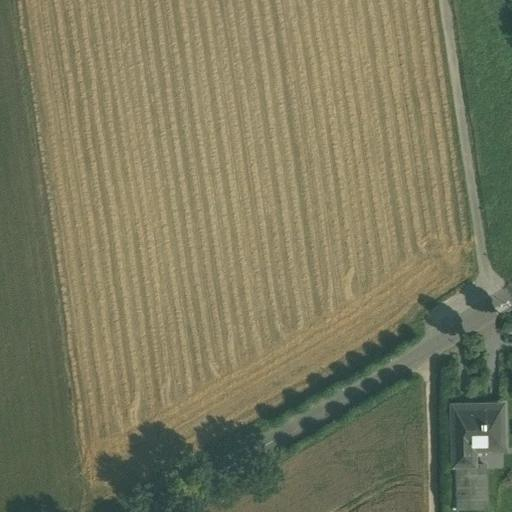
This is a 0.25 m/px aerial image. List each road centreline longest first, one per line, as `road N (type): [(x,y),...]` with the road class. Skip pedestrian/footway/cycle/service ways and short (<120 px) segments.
road 1 (unclassified): [(152,511),(511,295)]
road 2 (track): [(441,0),(486,310)]
road 3 (track): [(429,511),(426,349)]
